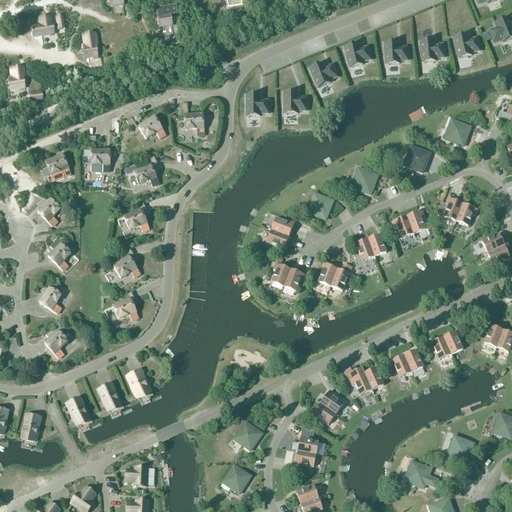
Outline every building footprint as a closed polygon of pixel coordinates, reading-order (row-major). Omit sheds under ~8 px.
[(173,8),(161,10),(161,15),(158,15),(160,28),(172,26),(170,15),(174,14),(173,8)] [(64,17),(55,18),(57,31),(66,30),(64,17)] [(33,37),(53,35),(51,18),(39,19),(40,26),(32,26),(32,31),(31,31),(32,33),(33,33),(33,37)] [(503,44),(511,39),(511,31),(507,19),(495,24),(497,29),(489,32),(494,44),(502,41),(503,44)] [(85,46),(83,46),(85,58),(98,57),(96,46),(97,45),(95,34),(83,36),(85,46)] [(476,40),(468,41),(467,37),(454,39),(458,59),(471,57),(471,54),(479,52),(476,40)] [(442,46),(434,47),(433,42),(420,43),(422,64),(435,62),(435,60),(444,59),(442,46)] [(407,49),(398,49),(398,44),(385,45),(386,66),(399,65),(399,62),(407,62),(407,49)] [(362,66),(362,63),(370,61),(367,48),(359,50),(358,46),(345,49),(350,69),(362,66)] [(332,66),(324,70),(322,65),(310,70),(318,89),(330,84),(329,82),(337,78),(332,66)] [(24,69),(11,71),(12,78),(9,79),(11,91),(25,89),(24,78),(25,78),(24,69)] [(41,92),(29,94),(31,103),(43,101),(41,92)] [(297,99),(297,94),(284,94),(284,115),(297,115),(297,112),(306,112),(306,99),(297,99)] [(268,102),(260,102),(260,97),(247,97),(247,118),(260,118),(260,115),(268,115),(268,102)] [(188,117),(187,104),(181,105),(182,117),(184,117),(185,131),(197,130),(197,137),(204,136),(203,116),(188,117)] [(165,136),(154,119),(139,129),(132,118),(126,122),(135,136),(141,132),(146,141),(156,134),(159,140),(165,136)] [(444,141),(463,148),(470,129),(451,121),(444,141)] [(403,167),(422,175),(430,155),(411,148),(403,167)] [(91,166),(91,172),(102,173),(110,173),(110,152),(91,152),(91,166)] [(41,170),(47,167),(50,176),(61,172),(64,178),(71,176),(63,156),(45,163),(42,154),(36,156),(41,170)] [(152,188),(159,185),(151,166),(157,164),(154,158),(140,164),(142,170),(133,173),(139,186),(149,181),(152,188)] [(377,177),(358,170),(351,189),(370,197),(377,177)] [(314,195),(306,214),(326,222),(333,203),(314,195)] [(37,214),(52,228),(57,223),(52,218),(61,210),(51,200),(37,214)] [(445,206),(448,207),(444,218),(456,223),(462,206),(448,200),(445,206)] [(133,215),(124,218),(129,231),(140,227),(142,233),(149,230),(141,212),(146,210),(143,204),(130,209),(133,215)] [(472,216),(475,217),(477,212),(462,206),(456,223),(468,228),(472,216)] [(425,231),(421,219),(424,218),(421,213),(407,218),(413,236),(425,231)] [(394,229),(397,228),(401,240),(413,236),(407,218),(392,224),(394,229)] [(288,222),(287,225),(276,220),(271,232),(288,239),(294,224),(288,222)] [(278,248),(277,251),(282,253),(288,239),(271,232),(266,244),(278,248)] [(499,236),(482,244),(487,255),(504,248),(499,236)] [(374,259),(386,254),(380,237),(368,241),(374,259)] [(55,251),(48,258),(63,273),(68,267),(63,263),(71,254),(61,245),(63,243),(59,238),(51,246),(55,251)] [(368,241),(356,246),(362,263),(374,259),(368,241)] [(492,267),(510,259),(504,248),(487,255),(492,267)] [(130,274),(134,279),(140,275),(129,258),(113,268),(121,280),(130,274)] [(279,267),(278,266),(272,284),(284,289),(290,271),(279,267)] [(337,271),(325,266),(318,284),(330,288),(337,271)] [(342,293),(351,269),(344,266),(341,273),(337,271),(330,288),(342,293)] [(295,293),(300,281),(303,282),(305,277),(290,271),(284,289),(295,293)] [(45,295),(39,304),(57,316),(61,309),(55,306),(61,296),(49,289),(52,284),(47,281),(40,291),(45,295)] [(132,322),(139,319),(130,301),(134,299),(131,293),(120,298),(123,304),(113,308),(118,321),(129,316),(132,322)] [(58,350),(67,343),(58,332),(61,329),(57,324),(44,335),(48,340),(43,345),(57,360),(62,356),(58,350)] [(503,332),(491,328),(484,345),(496,350),(503,332)] [(496,350),(508,354),(511,344),(511,335),(503,332),(496,350)] [(455,334),(443,339),(451,356),(463,351),(455,334)] [(451,356),(443,339),(431,345),(439,362),(451,356)] [(404,357),(411,374),(423,369),(415,352),(404,357)] [(400,380),(411,374),(404,357),(392,363),(400,380)] [(360,397),(372,392),(364,375),(362,370),(356,373),(354,370),(346,374),(352,387),(355,386),(360,397)] [(383,387),(376,370),(375,370),(364,375),(372,392),(383,387)] [(138,400),(150,395),(140,372),(127,377),(138,400)] [(111,385),(98,391),(109,414),(121,408),(111,385)] [(343,406),(333,398),(334,396),(330,392),(321,405),(336,416),(343,406)] [(77,428),(89,422),(79,399),(67,405),(77,428)] [(313,415),(313,416),(328,427),(336,416),(321,405),(314,415),(313,415)] [(511,442),(511,439),(511,419),(499,415),(492,434),(511,442)] [(22,441),(35,443),(40,419),(27,416),(22,441)] [(250,453),(262,436),(245,424),(233,441),(250,453)] [(305,428),(304,436),(312,437),(313,429),(305,428)] [(473,445),(454,438),(447,457),(466,465),(473,445)] [(298,453),(316,456),(318,444),(300,440),(298,453)] [(316,456),(298,453),(295,465),(313,469),(316,456)] [(412,463),(405,481),(414,484),(413,486),(423,490),(425,485),(435,489),(437,482),(428,478),(431,471),(412,463)] [(233,467),(222,484),(239,496),(251,478),(233,467)] [(147,470),(136,469),(136,473),(126,472),(126,483),(135,484),(135,488),(146,488),(147,470)] [(318,500),(314,488),(297,494),(301,506),(318,500)] [(80,497),(78,495),(71,504),(82,511),(88,511),(93,506),(89,503),(95,496),(86,489),(80,497)] [(301,506),(302,511),(322,511),(318,500),(301,506)] [(452,511),(448,501),(429,507),(430,511),(452,511)] [(147,511),(148,503),(137,502),(136,506),(127,505),(126,511),(147,511)]
